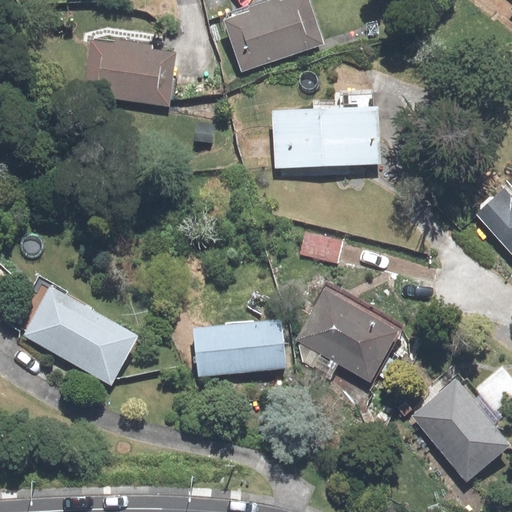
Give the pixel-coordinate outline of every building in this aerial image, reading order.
[(304,0),(289,0),(220,25),(238,75),(320,46),(304,0)] [(169,53),(88,45),(83,101),(164,109),(169,53)] [(378,111),(267,117),(270,175),(381,169),(378,111)] [(511,190),(504,198),(498,192),(472,216),(511,259),(511,190)] [(344,243),(300,234),(295,261),(338,269),(344,243)] [(402,322),(320,283),(290,345),(371,385),(402,322)] [(138,341),(44,291),(17,341),(111,391),(138,341)] [(282,322),(189,331),(194,380),(286,371),(282,322)] [(506,446),(447,383),(405,422),(464,485),(506,446)]
